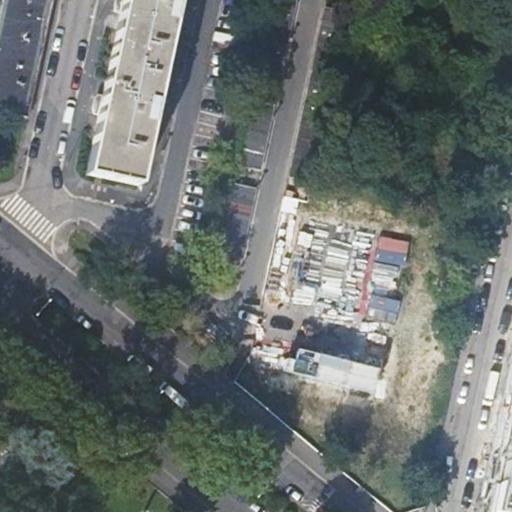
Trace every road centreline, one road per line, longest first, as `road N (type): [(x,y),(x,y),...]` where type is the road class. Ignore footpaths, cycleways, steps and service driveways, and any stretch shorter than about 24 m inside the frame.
road 1 (residential): [(344,511),(0,245)]
road 2 (residential): [(0,314),(231,511)]
road 3 (residential): [(511,239),(455,511)]
